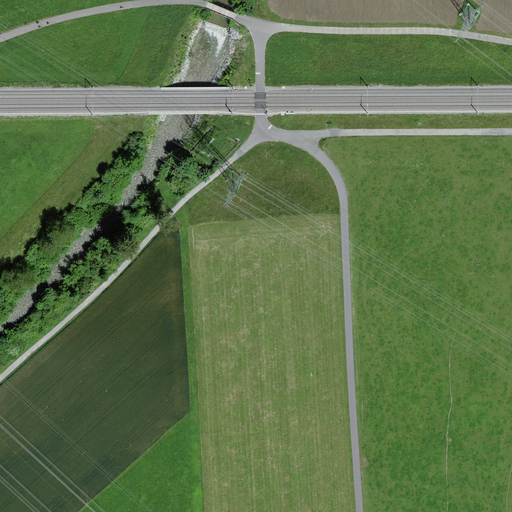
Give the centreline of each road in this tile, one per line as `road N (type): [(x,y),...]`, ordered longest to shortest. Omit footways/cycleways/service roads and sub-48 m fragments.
road 1 (track): [(304,145),(339,181),(356,511)]
road 2 (track): [(263,117),(238,155),(0,383)]
road 3 (track): [(261,29),(191,6),(53,21),(0,42)]
road 4 (track): [(511,42),(438,31),(261,29)]
road 5 (track): [(511,134),(370,134),(304,145)]
road 6 (track): [(261,29),(258,104),(285,137),(304,145)]
